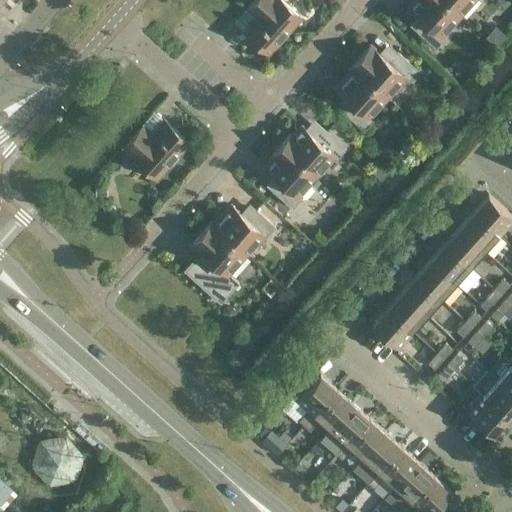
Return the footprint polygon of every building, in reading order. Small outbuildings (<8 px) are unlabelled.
[(254,0),(248,7),(258,16),(245,30),(268,51),(300,15),(282,0),(254,0)] [(459,14),(443,0),(414,0),(409,6),(425,20),(416,30),(436,47),(445,37),(441,34),(459,14)] [(443,0),(459,14),(471,0),(443,0)] [(370,44),(352,65),(386,95),(404,75),(407,79),(417,68),(398,51),(389,61),(370,44)] [(386,95),(352,65),(351,65),(354,68),(336,87),(352,101),(343,111),(363,128),(372,118),(368,115),(386,95)] [(142,125),(124,145),(134,154),(133,155),(156,176),(188,140),(165,120),(152,134),(142,125)] [(290,133),(281,143),(315,174),(332,154),(336,157),(345,147),(326,130),(317,140),(301,126),(293,136),(290,133)] [(315,174),(281,143),(271,154),(274,157),(266,166),(281,180),(273,190),(292,207),(301,197),(297,194),(315,174)] [(105,186),(99,182),(92,190),(100,197),(105,192),(105,186)] [(511,215),(488,194),(473,211),(500,235),(511,221),(511,215)] [(247,218),(231,204),(214,224),(211,221),(210,222),(245,253),(262,233),(266,236),(275,226),(256,208),(247,218)] [(500,235),(473,211),(459,227),(485,251),(500,235)] [(245,253),(210,222),(192,242),(208,256),(190,276),(221,303),(239,282),(227,272),(245,253)] [(485,251),(459,227),(444,243),(471,267),(485,251)] [(471,267),(444,243),(430,259),(456,283),(471,267)] [(456,283),(430,259),(415,275),(442,299),(456,283)] [(442,299),(415,275),(401,291),(428,315),(442,299)] [(501,294),(509,284),(503,278),(494,288),(501,294)] [(501,294),(494,288),(485,298),(492,303),(501,294)] [(428,315),(401,291),(386,307),(413,331),(428,315)] [(505,298),(496,308),(503,313),(511,304),(505,298)] [(223,304),(219,309),(226,315),(233,308),(229,304),(223,304)] [(413,331),(386,307),(371,324),(398,348),(413,331)] [(472,326),(480,316),(474,310),(465,320),(472,326)] [(472,326),(465,320),(456,330),(463,336),(472,326)] [(476,330),(483,336),(492,326),(485,320),(476,330)] [(476,330),(468,340),(474,346),(483,336),(476,330)] [(443,358),(452,348),(445,342),(436,352),(443,358)] [(443,358),(436,352),(428,362),(434,368),(443,358)] [(463,358),(456,352),(447,362),(454,368),(463,358)] [(511,361),(510,360),(495,376),(511,391),(511,361)] [(454,368),(447,362),(439,372),(445,378),(454,368)] [(298,419),(303,424),(336,387),(320,372),(296,399),(307,409),(298,419)] [(511,391),(495,376),(480,393),(507,417),(511,411),(511,391)] [(336,387),(303,424),(309,430),(318,420),(329,429),(353,402),(336,387)] [(493,433),(507,417),(480,393),(466,409),(493,433)] [(353,402),(329,429),(339,438),(330,448),(336,453),(369,416),(353,402)] [(33,432),(44,420),(27,405),(16,417),(33,432)] [(369,416),(336,453),(341,459),(351,448),(361,458),(385,431),(369,416)] [(385,431),(361,458),(371,467),(362,477),(368,482),(401,445),(385,431)] [(75,480),(77,471),(82,454),(65,434),(38,439),(30,465),(48,484),(75,480)] [(401,445),(368,482),(374,487),(383,477),(393,487),(417,460),(401,445)] [(417,460),(393,487),(403,496),(394,506),(400,511),(433,474),(417,460)] [(433,474),(400,511),(401,511),(409,511),(415,506),(421,511),(429,511),(450,489),(433,474)] [(0,509),(16,492),(0,477),(0,509)]
